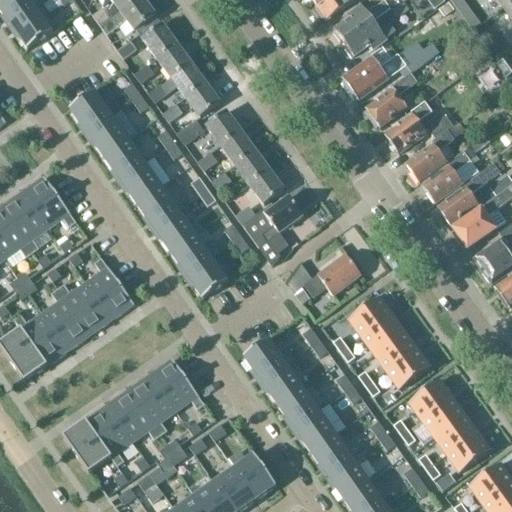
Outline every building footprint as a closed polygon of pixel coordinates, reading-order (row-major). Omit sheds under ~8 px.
[(0,13),(11,30),(36,12),(27,0),(1,0),(0,1),(0,13)] [(70,0),(59,0),(66,10),(74,4),(70,0)] [(108,0),(114,7),(106,13),(104,11),(93,20),(99,29),(139,0),(108,0)] [(126,24),(127,25),(134,35),(156,18),(142,0),(139,0),(99,29),(106,39),(126,24)] [(309,0),(317,10),(320,8),(329,21),(357,0),(361,0),(363,2),(365,0),(309,0)] [(338,45),(341,43),(344,47),(398,8),(392,0),(386,4),(384,3),(366,16),(361,9),(347,19),(350,24),(332,36),(338,45)] [(460,0),(450,0),(449,2),(456,12),(465,6),(460,0)] [(511,0),(494,0),(503,11),(511,3),(511,0)] [(511,3),(503,11),(511,23),(511,3)] [(403,4),(398,8),(344,47),(347,51),(344,53),(350,62),(369,49),(371,53),(385,42),(379,34),(409,12),(403,4)] [(448,5),(438,12),(444,20),(454,13),(448,5)] [(36,12),(11,30),(28,54),(53,36),(36,12)] [(177,47),(162,27),(143,42),(157,62),(177,47)] [(351,94),(359,104),(400,74),(404,81),(440,55),(433,45),(424,52),(418,44),(380,72),(372,61),(343,82),(344,84),(344,89),(347,93),(351,94)] [(118,56),(123,63),(135,54),(130,47),(118,56)] [(191,67),(177,47),(157,62),(172,81),(191,67)] [(206,86),(191,67),(172,81),(186,101),(206,86)] [(153,78),(148,71),(135,80),(141,87),(153,78)] [(380,132),(384,129),(407,112),(398,99),(417,86),(411,77),(382,98),(383,100),(366,112),(372,120),(368,122),(375,131),(378,129),(380,132)] [(220,106),(206,86),(186,101),(200,121),(220,106)] [(133,105),(141,99),(132,87),(124,92),(133,105)] [(162,90),(149,100),(155,107),(168,98),(162,90)] [(70,113),(86,137),(112,119),(95,95),(70,113)] [(150,112),(141,99),(133,105),(142,118),(150,112)] [(426,137),(420,129),(418,126),(431,116),(424,106),(396,126),(398,129),(385,139),(391,148),(391,150),(395,156),(397,156),(399,158),(426,137)] [(163,118),(169,126),(182,116),(176,109),(163,118)] [(226,115),(206,129),(221,149),(241,134),(226,115)] [(86,137),(103,161),(128,143),(112,119),(86,137)] [(428,133),(436,144),(448,135),(447,133),(452,129),(446,120),(428,133)] [(196,125),(179,139),(186,148),(204,135),(196,125)] [(167,152),(175,147),(166,134),(158,140),(167,152)] [(221,149),(226,157),(235,169),(255,154),(241,134),(221,149)] [(455,144),(448,135),(436,144),(432,146),(433,149),(406,168),(420,186),(447,166),(439,155),(455,144)] [(145,167),(128,143),(103,161),(120,184),(145,167)] [(184,159),(175,147),(167,152),(176,165),(184,159)] [(255,154),(235,169),(249,188),(269,173),(255,154)] [(450,170),(422,190),(435,208),(463,188),(454,176),(470,165),(463,156),(447,167),(450,170)] [(212,158),(200,167),(205,174),(217,165),(212,158)] [(465,192),(438,212),(451,230),(478,210),(470,199),(506,173),(499,164),(464,190),(465,192)] [(162,190),(145,167),(120,184),(137,208),(162,190)] [(249,188),(264,208),(284,193),(269,173),(249,188)] [(227,177),(214,187),(219,194),(232,184),(227,177)] [(511,185),(508,180),(490,192),(496,199),(498,198),(511,187),(511,185)] [(22,196),(48,233),(63,222),(69,231),(76,226),(44,181),(22,196)] [(200,200),(208,194),(199,181),(191,187),(200,200)] [(511,201),(511,187),(498,198),(496,199),(469,218),(470,220),(454,232),(459,239),(457,241),(464,250),(466,249),(468,252),(506,225),(497,213),(511,201)] [(178,214),(162,190),(137,208),(153,232),(178,214)] [(208,194),(200,200),(209,212),(217,207),(208,194)] [(0,212),(32,257),(40,252),(34,243),(48,233),(22,196),(0,212)] [(285,254),(275,241),(304,220),(290,201),(276,211),(274,208),(245,229),(274,269),(285,254)] [(32,257),(0,212),(0,211),(0,257),(5,264),(19,253),(25,262),(32,257)] [(251,211),(238,221),(244,228),(257,219),(251,211)] [(318,211),(309,217),(315,226),(324,219),(318,211)] [(170,256),(195,238),(178,214),(153,232),(170,256)] [(489,284),(492,288),(511,273),(511,255),(507,249),(511,244),(511,228),(511,227),(498,237),(501,241),(473,262),(483,275),(483,278),(486,283),(489,284)] [(234,247),(242,241),(233,229),(225,234),(234,247)] [(212,262),(195,238),(170,256),(187,279),(212,262)] [(242,241),(234,247),(243,259),(251,254),(242,241)] [(65,257),(73,252),(68,243),(59,249),(65,257)] [(75,271),(83,265),(77,257),(69,263),(75,271)] [(333,300),(361,279),(346,258),(305,288),(314,301),(327,291),(333,300)] [(43,273),(52,267),(46,259),(37,265),(43,273)] [(228,285),(212,262),(187,279),(203,303),(228,285)] [(86,287),(112,324),(134,308),(102,263),(95,268),(101,276),(86,287)] [(53,286),(61,281),(55,272),(47,278),(53,286)] [(18,283),(23,291),(31,285),(26,277),(18,283)] [(511,278),(495,291),(501,299),(501,302),(505,308),(509,309),(511,311),(511,310),(511,278)] [(23,291),(18,283),(9,288),(15,297),(23,291)] [(37,293),(31,285),(23,291),(29,299),(37,293)] [(112,324),(86,287),(71,297),(65,289),(58,294),(90,339),(112,324)] [(29,299),(23,291),(15,297),(21,305),(29,299)] [(302,292),(294,298),(301,309),(310,303),(302,292)] [(42,318),(68,355),(90,339),(58,294),(51,299),(57,307),(42,318)] [(348,323),(361,342),(393,318),(380,300),(348,323)] [(0,321),(1,323),(9,317),(3,309),(0,311),(0,321)] [(68,355),(42,318),(28,328),(22,320),(14,325),(20,333),(46,370),(68,355)] [(406,336),(393,318),(361,342),(374,359),(406,336)] [(302,337),(311,349),(319,343),(310,331),(302,337)] [(46,370),(20,333),(0,347),(0,350),(25,385),(46,370)] [(386,376),(418,353),(406,336),(374,359),(386,376)] [(333,346),(341,356),(348,351),(340,341),(333,346)] [(260,385),(285,367),(269,343),(244,361),(260,385)] [(319,343),(311,349),(320,362),(328,356),(319,343)] [(355,362),(348,351),(341,356),(348,367),(355,362)] [(418,353),(386,376),(399,394),(431,371),(418,353)] [(150,378),(176,415),(191,404),(197,413),(204,408),(172,363),(150,378)] [(285,367),(260,385),(277,408),(302,391),(285,367)] [(358,380),(366,391),(373,386),(365,375),(358,380)] [(162,425),(176,415),(150,378),(129,394),(161,439),(168,434),(162,425)] [(345,396),(353,390),(344,378),(336,384),(345,396)] [(408,407),(421,425),(453,402),(440,383),(408,407)] [(373,386),(366,391),(373,401),(380,396),(373,386)] [(353,390),(345,396),(354,409),(362,403),(353,390)] [(302,391),(277,408),(294,432),(319,415),(302,391)] [(107,409),(133,446),(147,436),(153,444),(161,439),(129,394),(107,409)] [(466,419),(453,402),(421,425),(434,442),(466,419)] [(133,446),(107,409),(85,425),(111,461),(117,470),(124,465),(118,456),(133,446)] [(319,415),(294,432),(310,456),(336,438),(319,415)] [(466,419),(434,442),(446,459),(478,436),(466,419)] [(401,439),(408,434),(401,424),(394,429),(401,439)] [(111,461),(85,425),(63,440),(89,477),(111,461)] [(196,425),(188,431),(194,440),(202,434),(196,425)] [(370,431),(379,443),(387,437),(378,425),(370,431)] [(227,436),(222,428),(209,437),(214,445),(227,436)] [(408,434),(401,439),(409,450),(415,444),(408,434)] [(478,436),(446,459),(459,477),(491,454),(478,436)] [(387,437),(379,443),(389,456),(396,450),(387,437)] [(352,462),(336,438),(310,456),(327,480),(352,462)] [(207,450),(202,442),(189,451),(195,459),(207,450)] [(167,449),(173,458),(182,452),(176,444),(167,449)] [(165,464),(169,461),(173,458),(167,449),(159,455),(165,464)] [(182,452),(173,458),(169,461),(174,469),(187,460),(182,452)] [(254,458),(234,472),(256,503),(276,489),(254,458)] [(419,463),(426,474),(433,469),(426,458),(419,463)] [(169,461),(165,464),(156,470),(162,478),(174,469),(169,461)] [(144,462),(136,468),(141,476),(150,470),(144,462)] [(352,462),(327,480),(344,503),(369,486),(352,462)] [(469,490),(482,508),(511,485),(511,482),(501,467),(469,490)] [(440,479),(433,469),(426,474),(433,484),(440,479)] [(215,486),(232,511),(243,511),(256,503),(234,472),(215,486)] [(413,490),(421,485),(412,472),(404,478),(413,490)] [(122,477),(114,483),(120,491),(128,486),(122,477)] [(155,487),(149,479),(137,488),(142,496),(155,487)] [(421,485),(413,490),(423,503),(430,497),(421,485)] [(510,511),(511,511),(511,485),(482,508),(484,511),(510,511)] [(232,511),(215,486),(195,500),(203,511),(232,511)] [(369,486),(344,503),(349,511),(382,511),(386,510),(369,486)] [(135,501),(130,493),(117,502),(122,510),(135,501)] [(177,511),(203,511),(195,500),(177,511)]
